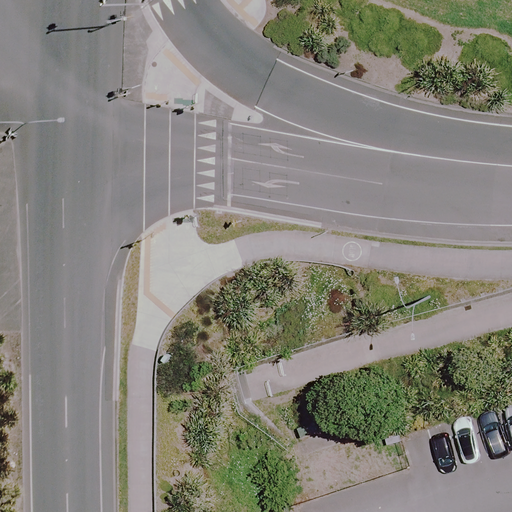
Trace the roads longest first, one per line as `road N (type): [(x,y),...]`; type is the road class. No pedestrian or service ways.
road 1 (residential): [(496,172),(382,184),(80,126)]
road 2 (primary): [(80,126),(84,511)]
road 3 (primary): [(178,0),(204,41),(240,69),(313,105),(496,172)]
road 4 (primary): [(81,0),(80,126)]
